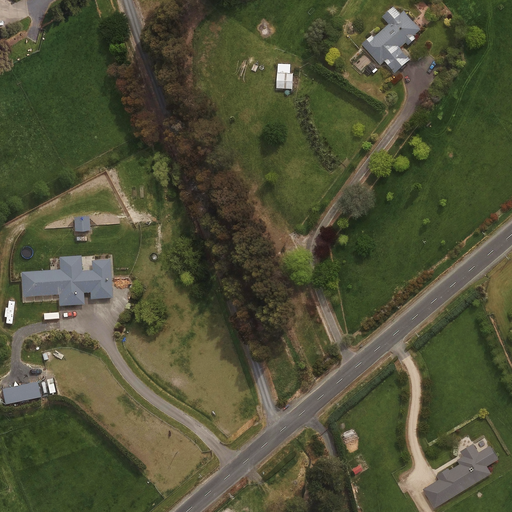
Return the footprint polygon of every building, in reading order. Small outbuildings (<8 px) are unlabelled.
[(409,18),(398,5),(383,17),(390,25),(364,47),(381,66),(385,63),(396,75),(410,62),(399,50),(407,43),(409,46),(416,40),(414,37),(420,31),(409,18)] [(291,65),(278,65),(277,89),(292,90),(293,75),(290,75),(291,65)] [(89,218),(75,219),(76,234),(90,233),(89,218)] [(83,273),(82,257),(61,259),(62,271),(23,274),(24,303),(34,302),(34,298),(60,296),(61,308),(85,306),(84,294),(91,294),(92,301),(114,300),(111,261),(93,262),(93,272),(83,273)] [(42,399),(39,385),(4,391),(7,406),(42,399)] [(480,455),(475,446),(462,453),(465,458),(459,461),(462,465),(452,471),(450,468),(438,475),(441,481),(425,490),(436,509),(493,475),(488,468),(500,460),(492,447),(480,455)]
